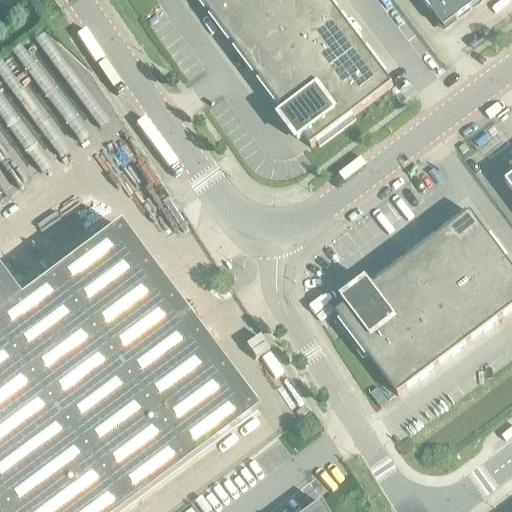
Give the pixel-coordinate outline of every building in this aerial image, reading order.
[(198,0),(310,147),(311,149),(317,145),(319,148),(356,121),(353,118),(393,87),(327,0),(198,0)] [(421,0),(445,31),(485,0),(421,0)] [(337,324),(345,335),(364,360),(368,358),(398,398),(486,330),(492,339),(506,328),(500,321),(511,312),(511,269),(471,215),(336,316),(340,321),(337,324)] [(0,277),(0,511),(123,511),(257,413),(118,227),(18,302),(0,277)] [(324,511),(319,503),(307,511),(324,511)]
